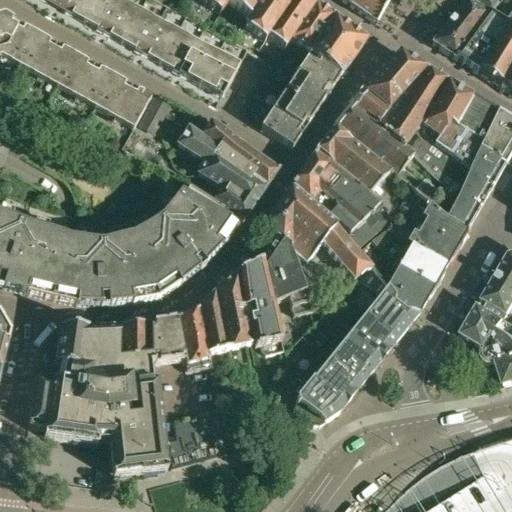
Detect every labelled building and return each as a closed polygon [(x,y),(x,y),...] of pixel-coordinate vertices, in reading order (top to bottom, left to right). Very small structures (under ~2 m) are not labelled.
[(16,0),(44,15),(43,17),(52,22),(53,20),(209,106),(208,107),(215,111),(220,102),(246,53),(149,0),(16,0)] [(196,0),(219,16),(227,6),(231,0),(196,0)] [(265,0),(231,0),(227,6),(249,21),(265,0)] [(283,52),(290,42),(314,7),(304,0),(265,0),(249,21),(243,30),(263,45),(266,40),(283,52)] [(336,0),(375,28),(388,6),(391,0),(336,0)] [(469,0),(466,4),(486,19),(488,16),(500,0),(469,0)] [(511,0),(500,0),(488,16),(506,29),(511,32),(511,0)] [(466,4),(446,29),(431,48),(453,62),(486,19),(466,4)] [(290,42),(307,55),(333,20),(332,19),(314,7),(290,42)] [(453,62),(460,67),(476,76),(506,29),(488,16),(486,19),(453,62)] [(39,39),(23,30),(3,18),(0,18),(0,59),(21,71),(39,39)] [(309,57),(308,59),(339,79),(340,79),(349,68),(365,44),(333,20),(307,55),(309,57)] [(499,91),(511,67),(511,32),(506,29),(476,76),(496,89),(499,91)] [(76,59),(58,49),(39,39),(21,71),(58,92),(76,59)] [(398,56),(365,96),(388,112),(425,72),(398,56)] [(113,79),(94,69),(76,59),(58,92),(95,112),(113,79)] [(308,59),(259,132),(290,153),(339,79),(308,59)] [(511,67),(499,91),(497,93),(501,95),(501,94),(511,101),(511,67)] [(447,86),(425,72),(388,112),(374,128),(403,152),(420,125),(423,127),(447,86)] [(132,133),(151,99),(113,79),(95,112),(132,133)] [(420,125),(403,152),(413,159),(431,177),(474,102),(447,86),(423,127),(420,125)] [(365,96),(352,111),(374,128),(388,112),(365,96)] [(168,109),(155,101),(144,122),(157,129),(168,109)] [(456,201),(445,222),(467,233),(511,154),(511,125),(496,115),(474,102),(431,177),(456,201)] [(352,111),(334,132),(389,178),(390,177),(395,181),(406,189),(405,191),(420,203),(425,207),(436,197),(422,185),(419,188),(401,173),(413,159),(403,152),(374,128),(352,111)] [(277,172),(211,123),(200,140),(187,131),(176,149),(205,167),(196,178),(220,193),(213,204),(236,220),(236,219),(241,223),(277,172)] [(334,132),(315,156),(368,198),(389,178),(334,132)] [(133,173),(139,161),(125,154),(118,166),(133,173)] [(348,238),(358,250),(377,232),(372,227),(385,214),(378,208),(379,207),(368,198),(315,156),(291,189),(349,238),(348,238)] [(237,218),(213,204),(188,190),(183,197),(180,195),(161,218),(131,237),(104,244),(97,244),(69,240),(64,239),(25,226),(0,215),(0,290),(1,291),(49,303),(50,303),(74,308),(76,308),(106,308),(131,306),(157,301),(178,288),(179,288),(199,272),(221,250),(221,249),(236,228),(232,225),(236,220),(237,218)] [(353,285),(356,282),(369,270),(335,230),(290,193),(289,194),(289,193),(262,229),(277,242),(288,252),(297,277),(312,316),(312,315),(321,308),(305,267),(321,247),(353,285)] [(390,228),(385,232),(396,239),(395,239),(407,246),(386,283),(390,288),(389,290),(397,299),(421,313),(467,233),(445,222),(425,207),(420,203),(415,209),(414,208),(408,216),(413,220),(405,230),(402,227),(399,231),(397,229),(394,232),(390,228)] [(392,219),(385,214),(372,227),(377,232),(392,219)] [(395,239),(396,239),(385,232),(372,242),(377,248),(380,251),(395,239)] [(263,263),(261,264),(272,308),(287,303),(290,314),(292,320),(312,316),(297,277),(288,252),(277,242),(263,263)] [(511,258),(509,259),(482,304),(507,320),(511,312),(511,258)] [(238,274),(236,276),(245,324),(242,324),(247,349),(248,349),(248,348),(253,347),(254,351),(259,350),(260,352),(264,359),(283,356),(272,308),(261,264),(238,274)] [(388,292),(369,270),(356,282),(380,301),(365,320),(396,344),(420,315),(421,313),(397,299),(389,290),(388,292)] [(232,353),(247,349),(242,324),(245,324),(236,276),(215,295),(232,353)] [(207,357),(232,353),(215,295),(197,312),(207,357)] [(497,369),(504,389),(511,386),(511,312),(507,320),(482,304),(462,340),(482,352),(480,358),(481,361),(481,363),(483,366),(485,367),(490,369),(497,369)] [(185,376),(208,373),(211,373),(207,357),(197,312),(175,322),(182,364),(183,364),(185,376)] [(0,320),(0,371),(0,370),(9,336),(0,320)] [(365,320),(346,341),(378,367),(396,344),(365,320)] [(54,367),(56,367),(54,382),(36,379),(28,431),(45,433),(44,442),(69,445),(70,445),(97,449),(97,445),(108,445),(113,481),(138,478),(165,475),(155,385),(150,385),(148,368),(182,364),(175,322),(152,327),(149,327),(149,363),(118,366),(119,329),(90,331),(59,329),(54,367)] [(149,327),(119,329),(118,366),(149,363),(149,327)] [(346,341),(329,362),(361,388),(378,367),(346,341)] [(302,357),(293,368),(344,410),(361,388),(329,362),(321,372),(302,357)] [(292,413),(312,430),(319,430),(323,427),(338,417),(344,410),(293,368),(292,370),(294,388),(301,394),(295,401),(296,404),(294,407),(295,408),(292,413)] [(188,444),(166,449),(171,468),(193,463),(227,455),(221,435),(188,444)]
